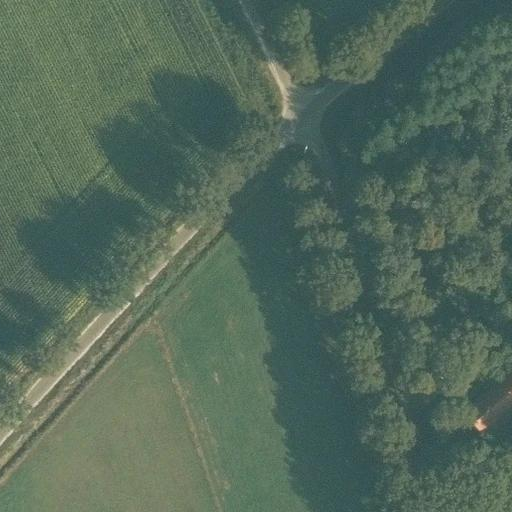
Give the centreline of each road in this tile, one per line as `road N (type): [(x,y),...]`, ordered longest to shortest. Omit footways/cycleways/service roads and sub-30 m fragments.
road 1 (unclassified): [(0,433),(298,116)]
road 2 (unclassified): [(437,511),(298,116)]
road 3 (unclassified): [(298,116),(447,0)]
road 4 (unclassified): [(298,116),(239,0)]
